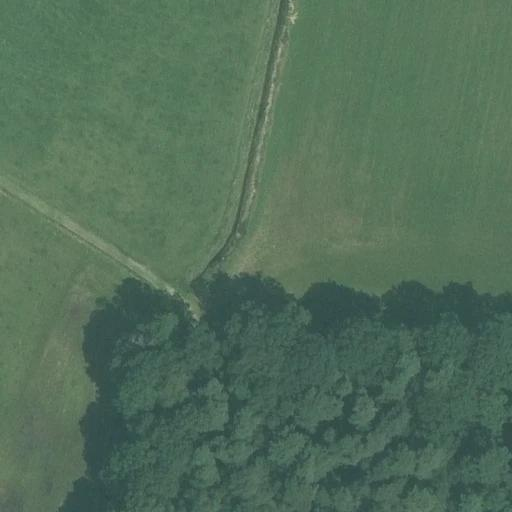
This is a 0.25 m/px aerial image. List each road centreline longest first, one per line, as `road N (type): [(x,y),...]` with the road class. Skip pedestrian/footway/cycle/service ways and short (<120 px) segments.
road 1 (track): [(366,511),(198,320)]
road 2 (track): [(0,182),(198,320)]
